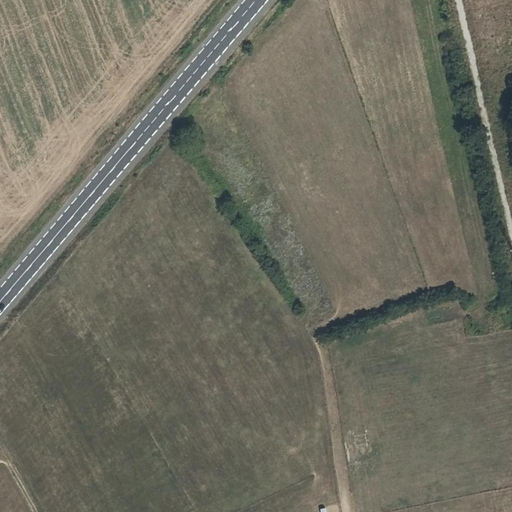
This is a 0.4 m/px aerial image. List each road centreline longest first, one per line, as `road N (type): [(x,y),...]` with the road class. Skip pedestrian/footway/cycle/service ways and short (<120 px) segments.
road 1 (tertiary): [(258,0),(0,301)]
road 2 (track): [(480,0),(469,38),(511,229)]
